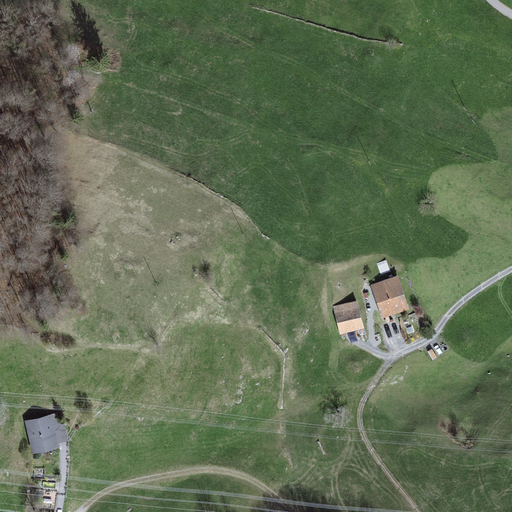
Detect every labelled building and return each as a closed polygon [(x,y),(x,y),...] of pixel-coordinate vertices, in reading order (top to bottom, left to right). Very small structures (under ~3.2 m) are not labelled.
[(388,315),(387,311),(406,305),(397,276),(371,284),(382,317),(385,316),(388,315)] [(341,332),(363,327),(357,301),(334,306),(341,332)] [(387,311),(388,315),(407,308),(406,305),(387,311)] [(56,443),(53,426),(60,425),(58,416),(28,422),(34,449),(56,444),(56,443)] [(56,443),(67,440),(63,424),(60,425),(53,426),(56,443)] [(318,460),(323,455),(325,454),(319,441),(317,441),(310,442),(318,460)]
